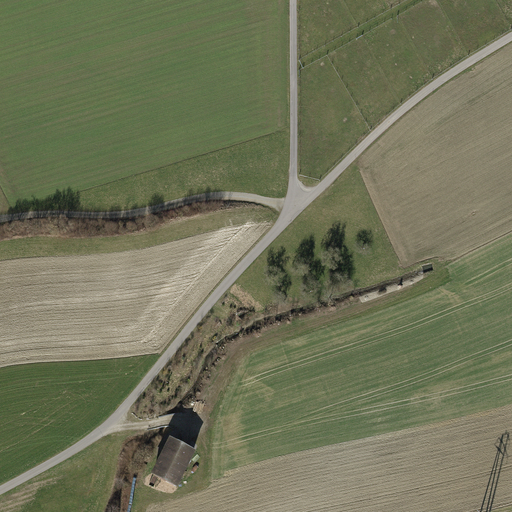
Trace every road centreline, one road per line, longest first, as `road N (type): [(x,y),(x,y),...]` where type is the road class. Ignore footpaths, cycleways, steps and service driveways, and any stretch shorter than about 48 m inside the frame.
road 1 (unclassified): [(0,490),(111,423),(296,207)]
road 2 (track): [(0,220),(140,212),(230,194),(296,207)]
road 3 (unclassified): [(296,207),(402,112),(511,38)]
road 4 (unclassified): [(296,207),(294,0)]
